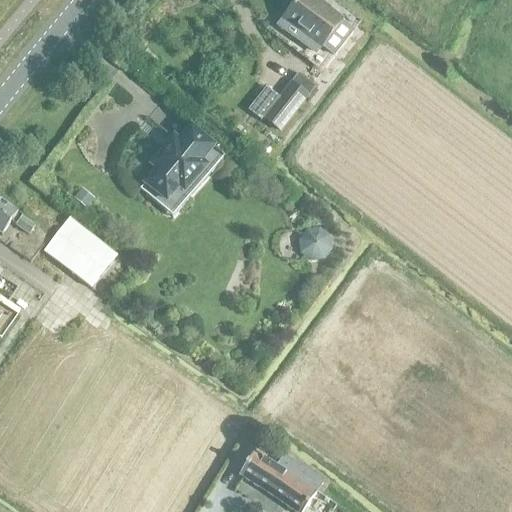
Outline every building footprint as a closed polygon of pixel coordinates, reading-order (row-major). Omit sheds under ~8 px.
[(309,0),(297,0),(283,19),(305,36),(295,47),(324,70),(352,34),(309,0)] [(261,119),(279,133),(315,87),(297,73),(261,119)] [(203,162),(214,149),(190,129),(178,144),(172,139),(151,164),(156,169),(143,184),(165,202),(178,188),(183,193),(204,168),(207,165),(203,162)] [(81,189),(73,199),(86,210),(94,200),(81,189)] [(0,235),(1,237),(11,223),(29,236),(35,227),(0,202),(0,235)] [(68,220),(43,252),(92,290),(106,271),(117,256),(68,220)] [(299,256),(329,258),(331,230),(301,228),(299,256)] [(352,309),(278,420),(382,489),(395,469),(401,472),(423,439),(404,427),(443,369),(352,309)] [(254,454),(238,476),(278,501),(292,511),(303,511),(315,496),(310,492),(318,482),(292,463),(284,474),(254,454)]
